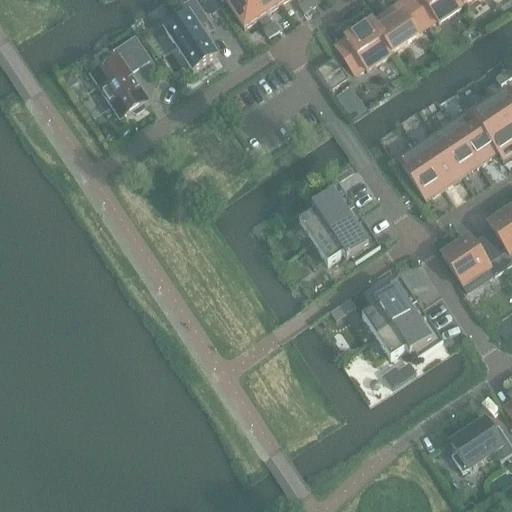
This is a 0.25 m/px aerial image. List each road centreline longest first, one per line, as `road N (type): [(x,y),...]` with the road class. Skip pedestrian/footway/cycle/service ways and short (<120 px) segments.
road 1 (residential): [(88,174),(289,48)]
road 2 (residential): [(415,245),(289,48)]
road 3 (residential): [(501,375),(415,245)]
road 4 (residential): [(501,375),(385,453)]
